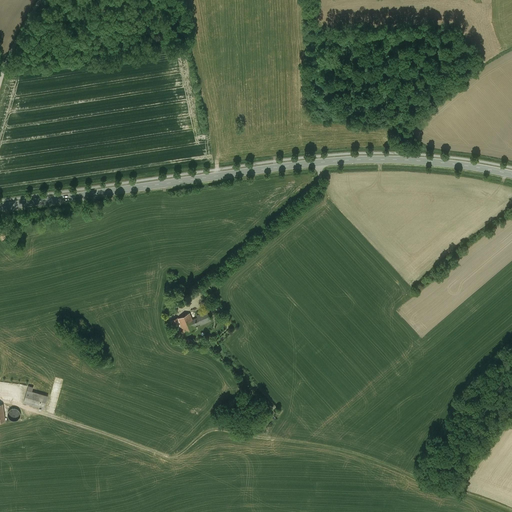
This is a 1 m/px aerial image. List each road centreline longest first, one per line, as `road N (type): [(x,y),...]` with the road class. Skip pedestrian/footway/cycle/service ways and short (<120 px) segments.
road 1 (secondary): [(511,174),(427,160),(350,159),(0,207)]
road 2 (track): [(39,412),(167,457),(215,428),(341,449),(511,511)]
